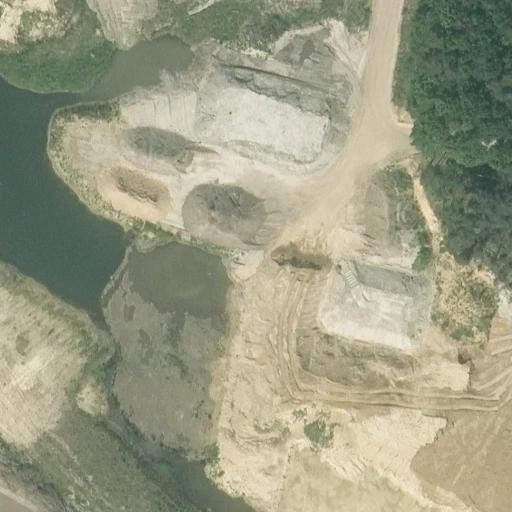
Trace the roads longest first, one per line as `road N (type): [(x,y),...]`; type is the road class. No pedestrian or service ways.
road 1 (track): [(283,276),(362,136),(511,154)]
road 2 (track): [(362,136),(385,0)]
